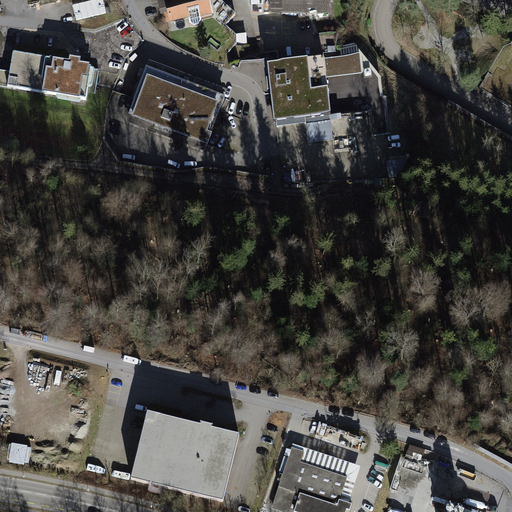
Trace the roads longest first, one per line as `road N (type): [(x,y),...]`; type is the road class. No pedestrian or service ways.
road 1 (unclassified): [(511,483),(428,439),(0,332)]
road 2 (unclassified): [(128,0),(163,45),(256,92),(262,143),(229,162)]
road 3 (residential): [(511,125),(392,50),(381,29),(388,0)]
